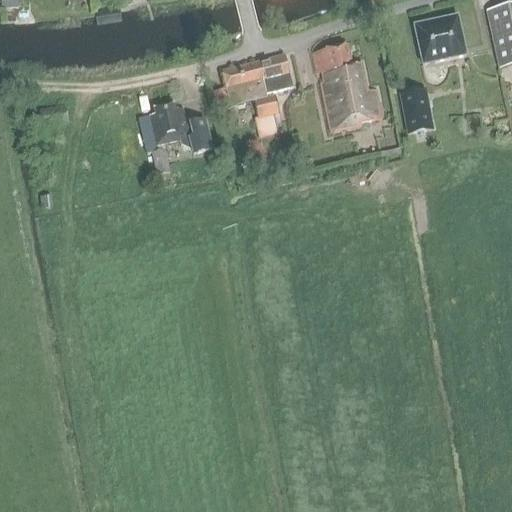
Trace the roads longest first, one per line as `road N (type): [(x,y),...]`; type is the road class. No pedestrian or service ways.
road 1 (track): [(0,89),(89,89),(255,54)]
road 2 (unclassified): [(255,54),(434,0)]
